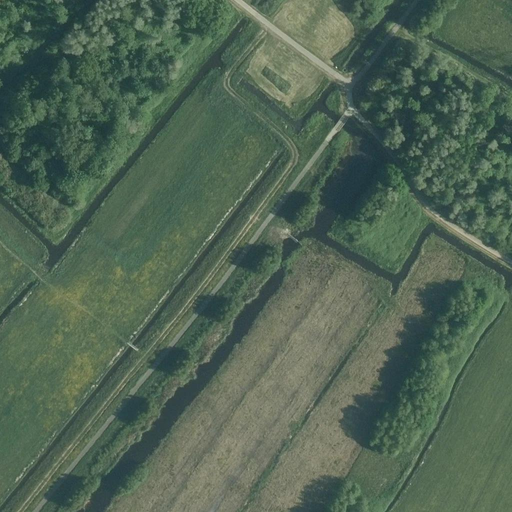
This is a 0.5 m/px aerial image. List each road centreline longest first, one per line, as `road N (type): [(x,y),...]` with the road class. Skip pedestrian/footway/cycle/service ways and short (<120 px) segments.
road 1 (track): [(268,26),(228,83),(289,139),(296,155),(290,172),(22,511)]
road 2 (track): [(0,190),(57,238),(244,6)]
